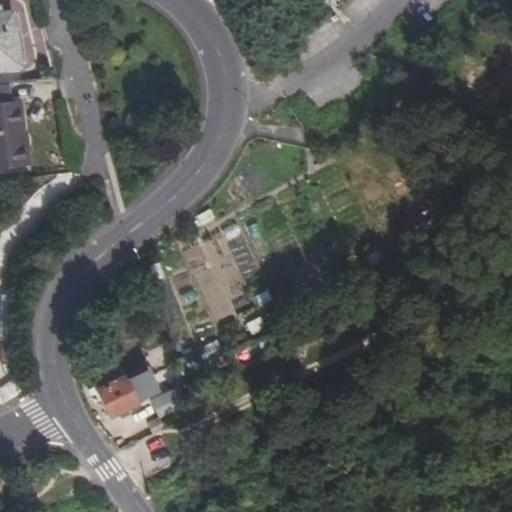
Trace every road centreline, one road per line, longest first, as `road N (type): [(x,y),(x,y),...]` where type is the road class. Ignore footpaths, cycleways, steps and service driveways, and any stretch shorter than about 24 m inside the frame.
road 1 (residential): [(176,0),(211,41),(226,101),(209,157),(67,293),(48,347),(62,402)]
road 2 (residential): [(127,511),(62,402)]
